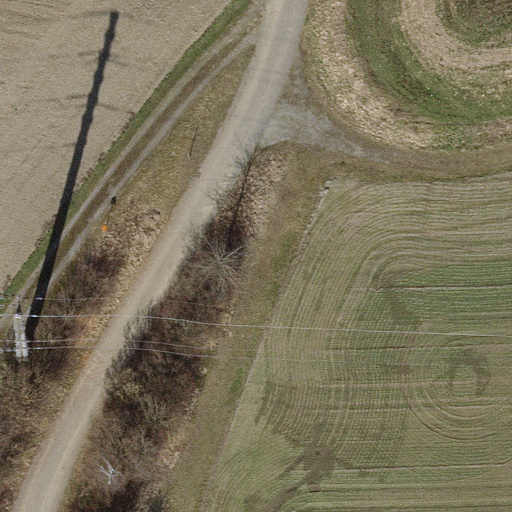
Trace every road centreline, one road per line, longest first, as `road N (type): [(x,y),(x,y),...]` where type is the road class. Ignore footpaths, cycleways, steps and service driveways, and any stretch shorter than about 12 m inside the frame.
road 1 (track): [(290,0),(239,137),(72,431),(39,511)]
road 2 (track): [(280,0),(204,74),(0,356)]
road 3 (track): [(164,511),(315,131)]
road 4 (track): [(253,106),(386,152),(511,150)]
